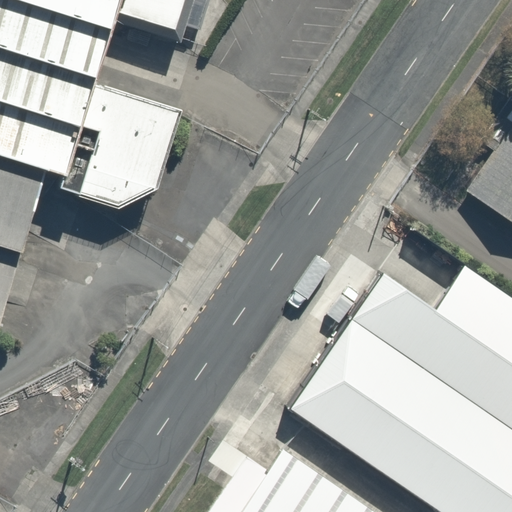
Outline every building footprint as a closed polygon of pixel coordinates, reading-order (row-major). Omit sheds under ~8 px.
[(0,0),(0,157),(14,162),(31,167),(76,25),(0,0)] [(78,14),(82,0),(0,0),(76,25),(78,14)] [(159,0),(82,0),(78,14),(148,36),(159,0)] [(511,235),(511,71),(432,182),(510,238),(511,235)] [(0,157),(0,204),(14,162),(0,157)] [(351,318),(511,428),(511,297),(466,266),(440,311),(384,272),(351,318)] [(511,511),(511,428),(351,318),(286,407),(440,511),(511,511)] [(373,511),(283,449),(270,472),(223,440),(209,461),(232,476),(207,511),(373,511)]
